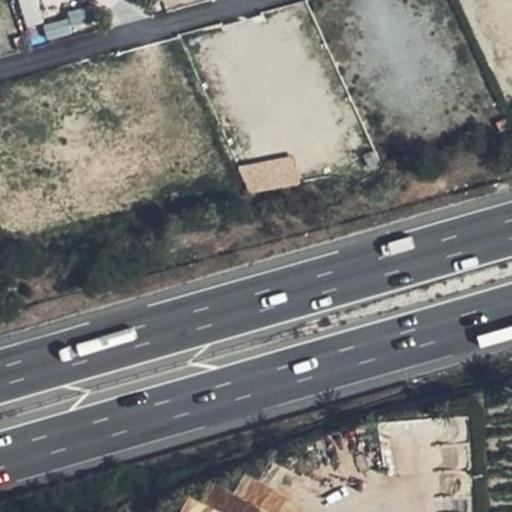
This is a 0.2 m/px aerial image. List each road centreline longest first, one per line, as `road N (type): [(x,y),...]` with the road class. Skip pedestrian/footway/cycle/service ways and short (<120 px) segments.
road 1 (motorway): [(0,456),(511,308)]
road 2 (motorway): [(511,227),(0,375)]
road 3 (unclassified): [(257,0),(0,69)]
